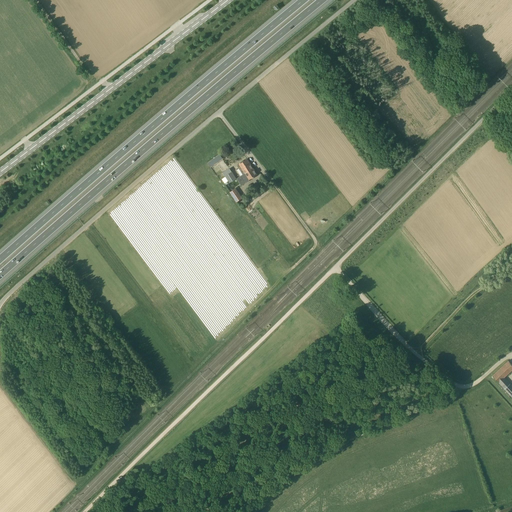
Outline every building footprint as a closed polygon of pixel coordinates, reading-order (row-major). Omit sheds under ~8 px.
[(211,165),(221,157),(219,154),(207,163),(210,167),(212,166),(211,165)] [(243,175),(253,168),(247,159),(237,165),(243,175)] [(247,181),(257,175),(253,168),(243,175),(247,181)] [(225,176),(229,183),(236,178),(232,171),(225,176)] [(243,198),(236,188),(230,192),(236,202),(243,198)] [(511,385),(504,377),(511,370),(511,364),(508,361),(493,376),(511,396),(511,385)]
